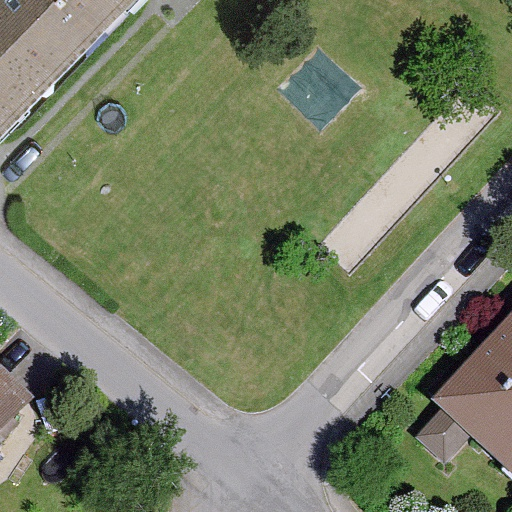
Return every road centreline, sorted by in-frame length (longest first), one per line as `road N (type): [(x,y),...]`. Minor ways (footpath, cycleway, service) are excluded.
road 1 (residential): [(249,489),(511,201)]
road 2 (residential): [(0,284),(249,489)]
